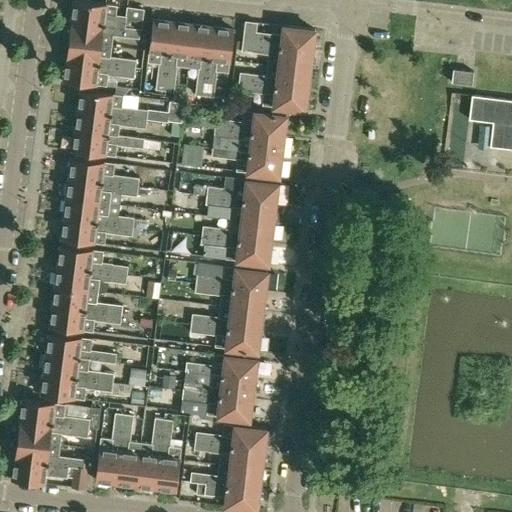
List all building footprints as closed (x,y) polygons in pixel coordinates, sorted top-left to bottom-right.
[(73,0),(71,20),(139,29),(141,29),(144,8),(127,6),(126,15),(115,14),(116,4),(80,0),(73,0)] [(147,61),(159,62),(158,74),(157,82),(156,88),(165,90),(167,75),(174,22),(153,19),(149,51),(147,61)] [(69,39),(100,44),(111,45),(113,34),(138,37),(139,29),(71,20),(69,39)] [(242,42),(259,43),(312,50),(315,29),(283,25),(282,33),(256,30),(257,22),(245,20),(244,29),(242,42)] [(174,22),(167,75),(165,90),(166,90),(173,91),(176,64),(187,66),(192,24),(174,22)] [(205,95),(207,80),(213,27),(192,24),(187,66),(199,67),(195,94),(205,95)] [(213,27),(207,80),(205,95),(212,96),(215,70),(228,71),(233,29),(213,27)] [(69,39),(66,60),(134,69),(135,60),(110,57),(111,45),(100,44),(69,39)] [(267,65),(309,71),(312,50),(259,43),(258,52),(268,53),(267,65)] [(108,73),(118,74),(142,77),(142,70),(134,69),(66,60),(64,80),(106,85),(108,73)] [(238,82),(254,84),(307,90),(309,71),(267,65),(265,76),(239,73),(238,82)] [(453,68),(451,81),(473,84),(474,71),(453,68)] [(307,90),(254,84),(238,82),(238,89),(263,92),(262,104),(305,109),(307,90)] [(81,90),(78,109),(146,119),(147,110),(136,109),(131,108),(121,107),(123,95),(115,94),(112,94),(81,90)] [(511,99),(471,94),(468,119),(492,122),(489,146),(511,148),(511,99)] [(168,114),(167,121),(172,121),(180,122),(181,122),(182,114),(183,102),(169,100),(168,114)] [(78,109),(76,130),(107,134),(118,135),(119,124),(129,125),(130,125),(145,127),(146,119),(78,109)] [(182,114),(181,122),(215,126),(231,128),(283,135),(284,128),(286,127),(287,120),(285,117),(286,115),(254,111),(243,110),(242,121),(232,119),(182,114)] [(172,121),(170,135),(178,136),(180,122),(172,121)] [(215,126),(214,134),(230,136),(240,137),(238,148),(249,150),(281,154),(281,151),(283,150),(284,143),(283,142),(283,135),(231,128),(215,126)] [(76,130),(73,151),(104,154),(115,156),(116,144),(127,146),(143,148),(144,138),(128,136),(118,135),(107,134),(76,130)] [(183,143),(181,163),(191,165),(194,145),(183,143)] [(212,145),(211,154),(227,156),(237,157),(236,170),(246,171),(279,175),(279,171),(281,170),(282,163),(280,161),(281,154),(249,150),(238,148),(228,147),(212,145)] [(72,158),(70,177),(138,186),(138,178),(122,177),(112,175),(114,163),(103,162),(72,158)] [(208,186),(206,195),(222,197),(275,203),(276,194),(277,193),(278,187),(277,185),(278,182),(246,178),(225,176),(224,187),(208,186)] [(70,177),(67,200),(119,206),(120,194),(136,196),(137,194),(138,186),(70,177)] [(206,195),(208,186),(194,184),(192,194),(206,195)] [(138,186),(137,194),(147,195),(148,187),(138,186)] [(206,195),(205,204),(221,206),(231,207),(230,218),(241,220),(273,224),(273,219),(275,218),(275,211),(274,209),(275,203),(222,197),(206,195)] [(67,200),(65,219),(133,227),(139,228),(139,226),(145,227),(146,218),(118,215),(119,206),(67,200)] [(203,225),(202,235),(217,237),(270,244),(271,235),(273,234),(273,227),(272,225),(273,224),(241,220),(230,218),(229,228),(218,227),(203,225)] [(65,219),(62,239),(92,243),(104,244),(105,231),(132,234),(133,227),(65,219)] [(202,235),(201,243),(204,243),(203,255),(225,258),(236,259),(268,263),(268,259),(270,258),(271,251),(269,249),(270,244),(217,237),(202,235)] [(58,265),(110,273),(126,275),(128,266),(101,263),(103,251),(61,245),(58,265)] [(195,283),(264,291),(267,270),(198,262),(195,283)] [(126,275),(110,273),(58,265),(55,285),(98,292),(99,280),(125,284),(126,275)] [(219,304),(230,306),(262,311),(264,291),(195,283),(194,291),(221,294),(219,304)] [(53,305),(105,313),(121,315),(122,305),(96,301),(98,292),(55,285),(53,305)] [(259,331),(262,311),(230,306),(219,304),(218,315),(207,314),(192,312),(191,322),(206,324),(259,331)] [(120,323),(121,315),(105,313),(53,305),(50,325),(92,331),(94,319),(120,323)] [(259,331),(206,324),(191,322),(190,330),(216,333),(214,345),(257,350),(259,331)] [(89,358),(99,360),(107,361),(107,360),(115,361),(116,352),(101,350),(100,353),(89,351),(91,339),(49,333),(47,353),(89,358)] [(75,378),(96,381),(112,383),(113,372),(106,371),(88,369),(89,358),(47,353),(44,373),(75,378)] [(200,371),(253,378),(256,358),(214,353),(212,365),(186,362),(185,370),(200,371)] [(130,368),(128,383),(145,385),(147,370),(130,368)] [(253,378),(200,371),(185,370),(183,389),(219,394),(251,398),(253,378)] [(44,373),(41,395),(72,399),(72,398),(83,400),(85,388),(111,392),(112,383),(96,381),(75,378),(44,373)] [(163,377),(162,386),(174,387),(175,378),(163,377)] [(143,402),(144,390),(132,389),(130,400),(143,402)] [(183,390),(182,398),(196,400),(208,401),(206,413),(212,414),(248,418),(251,398),(219,394),(183,389),(183,390)] [(182,398),(180,412),(199,415),(199,418),(211,420),(212,414),(206,413),(208,401),(196,400),(182,398)] [(65,405),(54,403),(22,399),(20,419),(88,428),(90,416),(64,413),(65,405)] [(117,412),(114,439),(100,437),(95,480),(117,482),(126,413),(117,412)] [(156,487),(176,489),(181,447),(170,445),(174,421),(184,422),(185,415),(166,412),(165,418),(156,487)] [(137,485),(141,454),(142,442),(131,441),(134,414),(126,413),(117,482),(137,485)] [(156,487),(165,418),(156,417),(153,443),(142,442),(141,454),(137,485),(156,487)] [(60,444),(61,434),(87,438),(88,428),(20,419),(17,440),(60,444)] [(199,433),(198,442),(263,449),(265,428),(223,423),(222,436),(199,433)] [(17,440),(15,459),(74,466),(87,468),(88,460),(58,456),(60,444),(17,440)] [(219,452),(218,464),(261,469),(263,449),(198,442),(189,441),(188,449),(219,452)] [(73,476),(74,466),(15,459),(12,479),(44,483),(45,473),(73,476)] [(186,480),(258,489),(261,469),(218,464),(217,475),(187,471),(186,480)] [(87,468),(74,466),(73,476),(72,486),(84,488),(87,468)] [(224,505),(249,508),(256,509),(258,489),(186,480),(183,500),(194,502),(195,492),(226,496),(224,505)]
